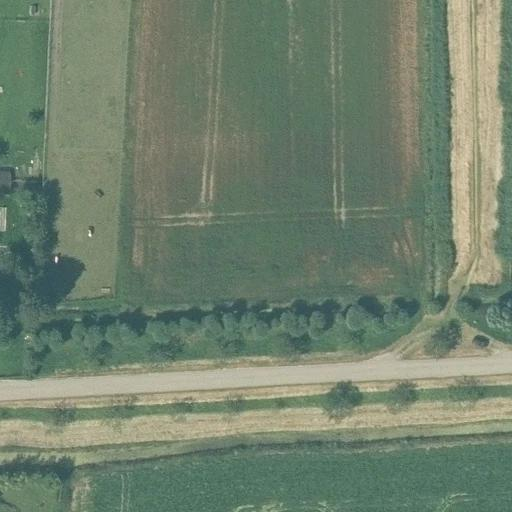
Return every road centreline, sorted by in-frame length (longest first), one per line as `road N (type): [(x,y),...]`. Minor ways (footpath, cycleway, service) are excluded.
road 1 (unclassified): [(0,391),(511,364)]
road 2 (track): [(511,360),(444,334),(381,371)]
